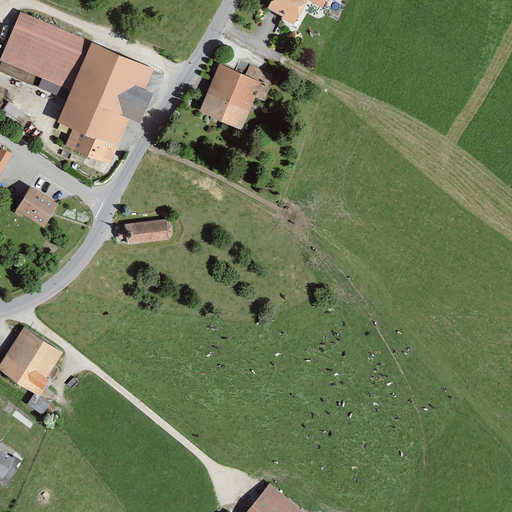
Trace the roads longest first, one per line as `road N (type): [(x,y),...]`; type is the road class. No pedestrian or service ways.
road 1 (tertiary): [(107,206),(225,0)]
road 2 (tertiary): [(0,311),(75,268),(107,206)]
road 3 (unclassified): [(107,206),(0,133)]
